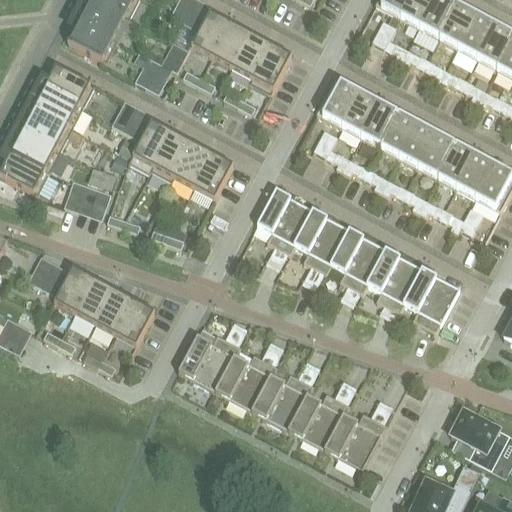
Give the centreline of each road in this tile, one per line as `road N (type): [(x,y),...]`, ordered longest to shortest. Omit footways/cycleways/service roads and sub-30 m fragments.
road 1 (residential): [(446,385),(201,297),(267,173)]
road 2 (residential): [(267,173),(39,50)]
road 3 (residential): [(495,295),(267,173)]
road 4 (residential): [(511,163),(327,63)]
road 5 (residential): [(446,385),(382,511)]
road 6 (residential): [(327,63),(207,0)]
road 7 (residential): [(267,173),(327,63)]
